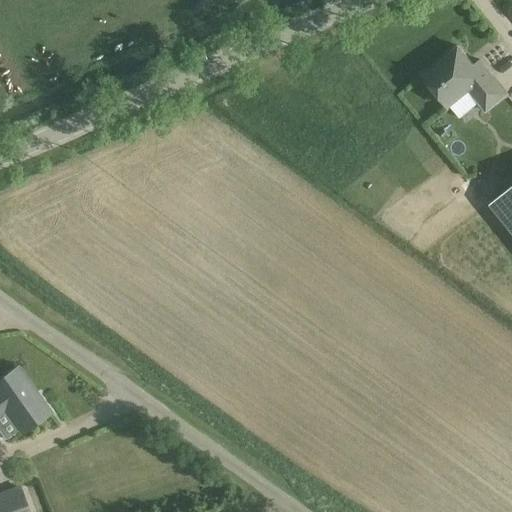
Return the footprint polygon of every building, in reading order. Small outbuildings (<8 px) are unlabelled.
[(469,58),(458,46),(422,75),(448,107),(469,90),(486,112),(505,96),(487,75),(491,72),(480,59),(471,67),(466,61),(469,58)] [(501,175),(485,179),(489,195),(505,191),(501,175)] [(511,185),(490,203),(511,230),(511,185)] [(50,412),(18,367),(2,378),(5,382),(0,385),(0,412),(5,409),(22,433),(50,412)] [(0,511),(29,511),(20,487),(0,494),(0,511)]
